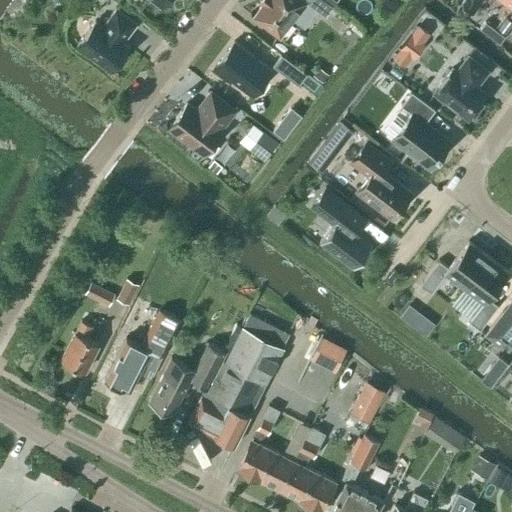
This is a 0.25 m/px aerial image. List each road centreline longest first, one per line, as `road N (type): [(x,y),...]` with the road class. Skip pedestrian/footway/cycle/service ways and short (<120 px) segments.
road 1 (unclassified): [(0,323),(74,190),(123,126)]
road 2 (tertiary): [(216,511),(58,431),(32,426)]
road 3 (residential): [(219,0),(123,126)]
road 4 (tertiary): [(32,426),(54,453),(147,511)]
road 5 (residential): [(511,230),(473,201),(469,188),(511,122)]
